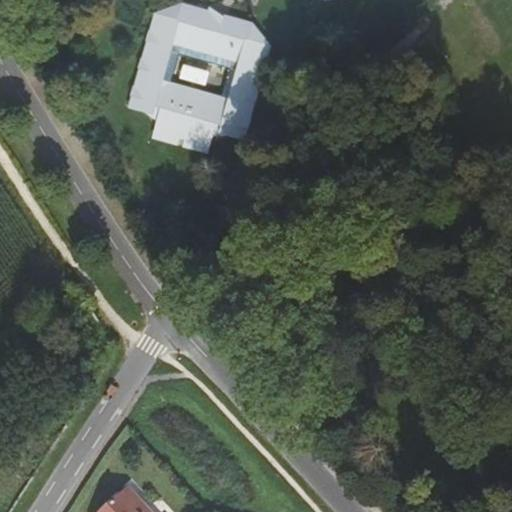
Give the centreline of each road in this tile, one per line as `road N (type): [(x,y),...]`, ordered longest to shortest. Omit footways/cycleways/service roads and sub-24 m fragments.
road 1 (unclassified): [(172,320),(88,212),(0,59)]
road 2 (residential): [(348,511),(172,320)]
road 3 (unclassified): [(172,320),(46,511)]
